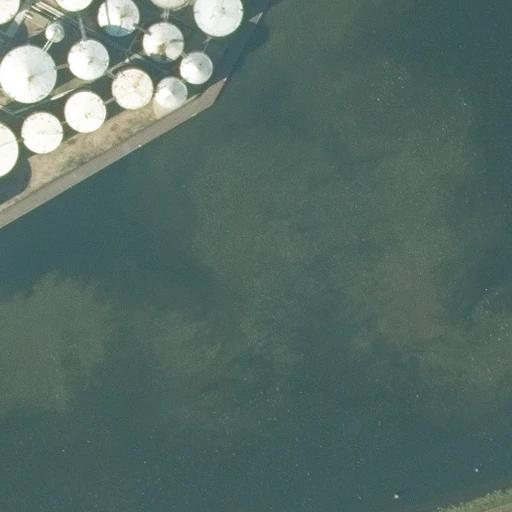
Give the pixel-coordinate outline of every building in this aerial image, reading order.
[(18,4),(18,2),(18,0),(0,0),(0,23),(0,24),(3,23),(5,22),(8,20),(10,19),(12,17),(14,15),(15,12),(16,10),(17,7),(18,4)] [(53,0),(54,2),(56,4),(57,6),(59,8),(61,9),(63,10),(66,11),(68,12),(71,12),(73,12),(76,12),(78,11),(80,10),(83,9),(85,8),(86,6),(88,4),(89,2),(90,0),(53,0)] [(139,18),(139,16),(139,13),(138,11),(138,8),(137,6),(135,4),(134,2),(132,0),(131,0),(106,0),(104,2),(103,4),(101,6),(100,9),(100,11),(99,13),(99,16),(99,18),(100,21),(100,23),(101,26),(103,28),(104,30),(106,31),(108,33),(111,34),(113,35),(115,36),(118,36),(120,36),(123,36),(125,35),(128,34),(130,33),(132,31),(134,30),(135,28),(137,25),(138,23),(138,21),(139,18)] [(242,11),(242,9),(242,7),(241,5),(241,3),(240,1),(239,0),(209,0),(208,2),(208,4),(207,6),(207,9),(207,11),(208,13),(208,15),(209,17),(211,19),(212,21),(214,23),(216,24),(218,25),(220,26),(222,26),(224,26),(227,26),(229,26),(231,25),(233,24),(235,22),(237,21),(238,19),(239,17),(240,15),(241,13),(242,11)] [(186,44),(186,41),(186,39),(185,36),(184,34),(183,32),(182,29),(180,27),(179,26),(176,24),(174,23),(172,22),(169,21),(167,21),(164,21),(162,21),(159,22),(157,23),(155,24),(153,26),(151,27),(149,29),(148,31),(147,34),(146,36),(146,39),(145,41),(146,44),(146,46),(147,49),(148,51),(149,53),(151,55),(153,57),(155,58),(157,59),(159,60),(162,61),(164,61),(167,61),(169,61),(172,60),(174,59),(176,58),(178,57),(180,55),(182,53),(183,51),(184,49),(185,46),(186,44)] [(109,61),(109,58),(109,56),(109,53),(108,51),(107,49),(105,47),(104,45),(102,43),(100,41),(98,40),(95,39),(93,39),(90,38),(88,38),(85,39),(83,39),(81,40),(78,41),(76,43),(74,45),(73,47),(72,49),(70,51),(70,53),(69,56),(69,58),(69,61),(70,63),(70,66),(72,68),(73,70),(74,72),(76,74),(78,75),(81,77),(83,77),(85,78),(88,78),(90,78),(93,78),(95,77),(98,77),(100,75),(102,74),(104,72),(105,70),(107,68),(108,66),(109,63),(109,61)] [(56,75),(57,72),(56,69),(56,66),(55,63),(54,60),(53,57),(51,55),(49,52),(47,50),(45,48),(42,47),(39,45),(37,44),(34,43),(31,43),(28,43),(24,43),(21,43),(19,44),(16,45),(13,47),(10,48),(8,50),(6,52),(4,55),(2,57),(1,60),(0,62),(0,81),(1,84),(2,86),(4,89),(6,91),(8,93),(10,95),(13,97),(16,98),(19,100),(21,100),(24,101),(28,101),(31,101),(34,100),(37,100),(39,98),(42,97),(45,95),(47,93),(49,91),(51,89),(53,86),(54,84),(55,81),(56,78),(56,75)] [(187,60),(186,62),(185,64),(185,66),(185,68),(185,70),(186,72),(187,74),(188,75),(189,77),(191,78),(192,79),(194,80),(196,80),(198,80),(200,80),(202,80),(204,79),(206,78),(208,77),(209,75),(210,74),(211,72),(211,70),(212,68),(211,66),(211,64),(210,62),(209,60),(208,59),(206,57),(205,56),(203,55),(201,55),(199,54),(197,54),(195,55),(193,55),(191,56),(189,57),(188,59),(187,60)] [(149,92),(149,89),(149,87),(149,84),(148,82),(147,79),(145,77),(144,75),(142,74),(140,72),(138,71),(135,70),(133,69),(131,69),(128,69),(126,69),(123,70),(121,71),(119,72),(117,74),(115,75),(113,77),(112,79),(111,82),(110,84),(109,87),(109,89),(109,92),(110,94),(111,96),(112,99),(113,101),(115,103),(116,105),(119,106),(121,107),(123,108),(126,109),(128,109),(131,109),(133,109),(135,108),(138,107),(140,106),(142,105),(144,103),(145,101),(147,99),(148,96),(149,94),(149,92)] [(159,87),(158,88),(158,90),(158,92),(158,94),(158,96),(159,98),(159,100),(161,102),(162,103),(164,104),(165,106),(167,106),(169,107),(171,107),(173,107),(175,106),(177,106),(179,105),(180,103),(182,102),(183,100),(184,99),(184,97),(184,94),(184,92),(184,90),(183,89),(182,87),(181,85),(179,84),(178,83),(176,82),(174,81),(172,81),(170,81),(168,81),(166,82),(164,83),(162,84),(161,85),(159,87)] [(103,114),(103,111),(103,109),(102,106),(101,104),(100,102),(99,99),(97,97),(96,96),(94,94),(91,93),(89,92),(87,91),(84,91),(82,91),(79,91),(77,92),(74,93),(72,94),(70,96),(68,97),(67,99),(65,102),(64,104),(63,106),(63,109),(63,111),(63,114),(63,116),(64,119),(65,121),(67,123),(68,125),(70,127),(72,128),(74,129),(77,130),(79,131),(82,131),(84,131),(87,131),(89,130),(91,129),(94,128),(96,127),(97,125),(99,123),(100,121),(101,119),(102,116),(103,114)] [(60,136),(60,133),(60,131),(60,128),(59,126),(58,124),(57,121),(55,120),(53,118),(51,116),(49,115),(46,114),(44,114),(42,113),(39,113),(37,114),(34,114),(32,115),(30,116),(28,118),(26,120),(24,121),(23,124),(22,126),(21,128),(20,131),(20,133),(20,136),(21,138),(22,141),(23,143),(24,145),(26,147),(28,149),(30,150),(32,151),(34,152),(37,153),(39,153),(42,153),(44,153),(46,152),(49,151),(51,150),(53,149),(55,147),(57,145),(58,143),(59,141),(60,138),(60,136)] [(19,151),(19,148),(19,145),(18,142),(17,139),(16,136),(15,133),(13,131),(11,128),(9,126),(7,124),(4,123),(1,121),(0,120),(0,174),(1,174),(4,173),(7,171),(9,169),(11,167),(13,165),(15,162),(16,160),(17,157),(18,154),(19,151)]
